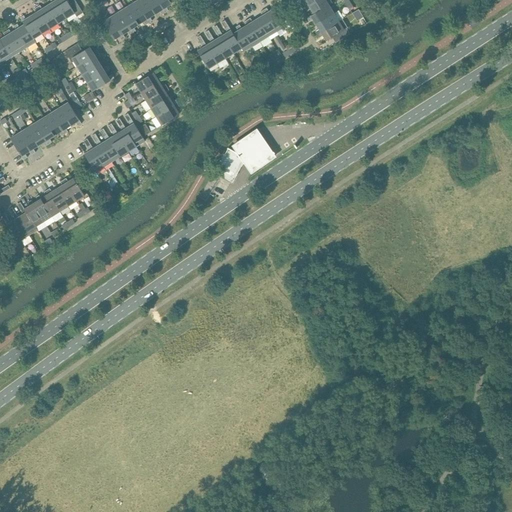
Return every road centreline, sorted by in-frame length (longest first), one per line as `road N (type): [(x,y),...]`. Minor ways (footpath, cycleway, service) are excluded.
road 1 (secondary): [(511,18),(0,366)]
road 2 (secondary): [(0,401),(208,250),(511,55)]
road 3 (residential): [(109,95),(242,0)]
